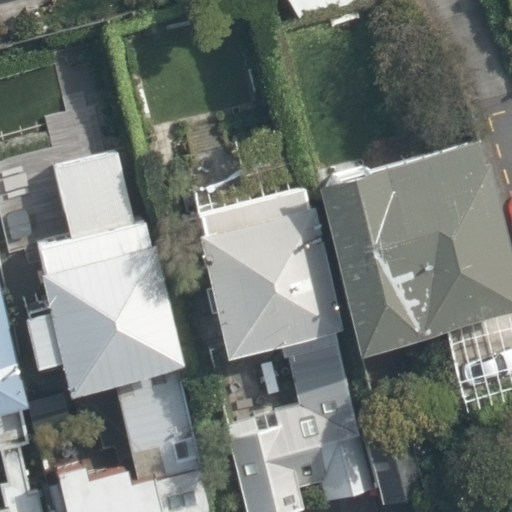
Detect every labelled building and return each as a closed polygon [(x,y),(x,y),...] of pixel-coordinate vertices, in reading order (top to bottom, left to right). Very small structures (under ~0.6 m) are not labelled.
[(292,0),(302,20),(363,0),(292,0)] [(511,290),(468,124),(310,165),(355,336),(511,294),(511,290)] [(51,343),(59,376),(174,350),(138,196),(127,198),(111,131),(48,145),(63,209),(26,217),(43,290),(17,296),(29,349),(51,343)] [(298,169),(188,197),(225,345),(335,318),(298,169)] [(0,391),(17,388),(0,314),(0,391)] [(326,346),(218,370),(249,511),(293,511),(302,510),(289,454),(364,438),(354,391),(337,395),(326,346)] [(206,511),(177,374),(112,388),(126,448),(91,456),(88,444),(55,451),(68,511),(206,511)] [(44,511),(24,416),(0,421),(0,511),(44,511)]
